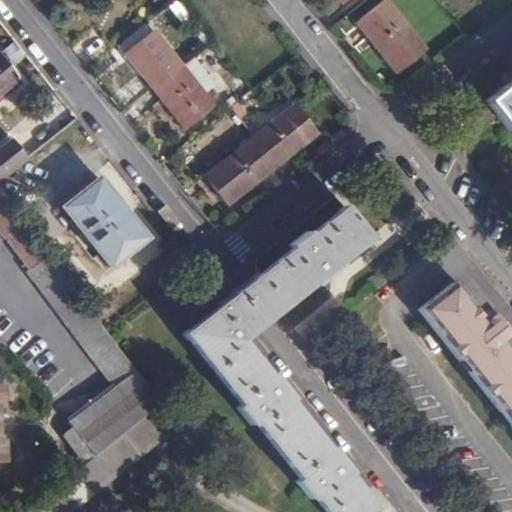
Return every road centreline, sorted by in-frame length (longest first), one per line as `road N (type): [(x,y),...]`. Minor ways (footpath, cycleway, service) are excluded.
road 1 (residential): [(2,0),(222,265)]
road 2 (residential): [(222,265),(418,511)]
road 3 (residential): [(222,265),(390,139)]
road 4 (residential): [(511,290),(390,139)]
road 5 (residential): [(390,139),(280,0)]
road 6 (residential): [(390,139),(511,37)]
